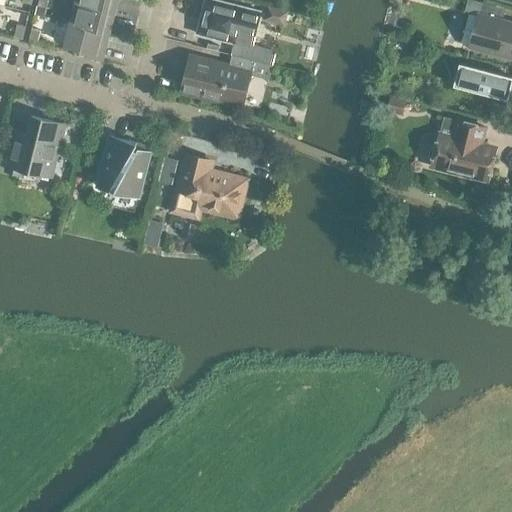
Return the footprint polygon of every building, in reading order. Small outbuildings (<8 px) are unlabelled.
[(115,12),(117,0),(76,0),(76,2),(115,12)] [(254,36),(260,12),(213,0),(205,0),(202,17),(204,18),(200,34),(237,43),(240,33),(254,36)] [(511,22),(479,14),(482,2),(473,0),(468,0),(466,11),(478,14),(470,47),(511,57),(511,22)] [(109,33),(115,12),(76,2),(71,23),(109,33)] [(268,5),(265,20),(286,25),(290,10),(268,5)] [(103,59),(109,33),(71,23),(66,45),(90,51),(89,56),(103,59)] [(17,24),(14,37),(23,39),(26,27),(17,24)] [(32,28),(29,41),(38,43),(41,30),(32,28)] [(230,67),(192,57),(183,90),(241,105),(250,73),(269,78),(272,64),(234,55),(230,67)] [(508,100),(511,89),(511,85),(511,76),(460,63),(454,86),(472,90),(471,96),(488,100),(490,95),(508,100)] [(391,95),(388,112),(404,115),(408,99),(391,95)] [(66,124),(32,116),(27,133),(15,130),(5,169),(22,174),(24,168),(53,176),(66,124)] [(488,180),(494,155),(496,146),(481,142),(485,127),(458,120),(458,121),(445,118),(441,134),(440,134),(437,147),(432,148),(430,157),(433,160),(432,165),(488,180)] [(150,152),(134,147),(137,142),(111,135),(98,186),(139,197),(150,152)] [(212,161),(187,155),(177,189),(182,190),(176,211),(197,217),(199,206),(236,216),(246,180),(210,170),(212,161)] [(166,157),(160,181),(173,184),(179,160),(166,157)] [(150,219),(144,242),(158,246),(164,222),(150,219)]
